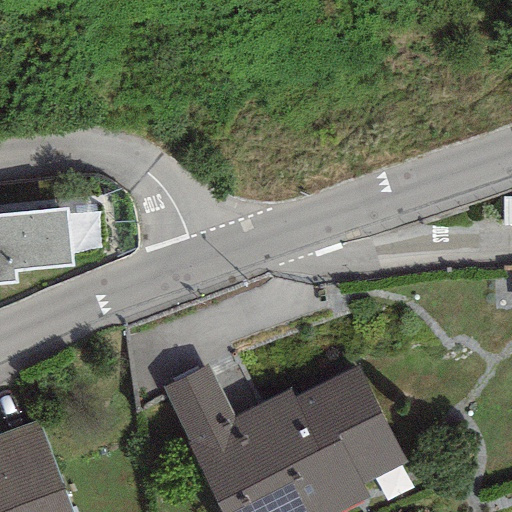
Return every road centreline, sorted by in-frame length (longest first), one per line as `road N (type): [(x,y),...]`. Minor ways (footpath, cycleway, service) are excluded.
road 1 (residential): [(0,345),(256,245)]
road 2 (unclassified): [(256,245),(119,172),(0,176)]
road 3 (residential): [(256,245),(511,156)]
road 4 (residential): [(256,245),(511,245)]
